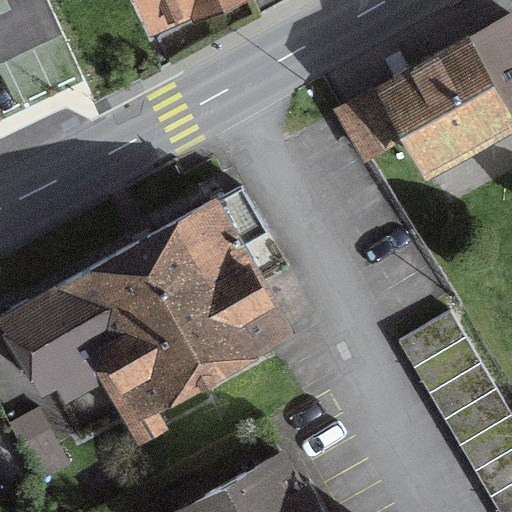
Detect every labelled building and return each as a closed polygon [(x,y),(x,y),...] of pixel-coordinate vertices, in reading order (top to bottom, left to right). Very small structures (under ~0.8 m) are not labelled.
[(147,0),(155,16),(191,0),(194,0),(197,5),(209,0),(147,0)] [(511,14),(511,13),(383,84),(427,163),(511,117),(511,14)] [(341,107),(366,152),(395,136),(370,91),(341,107)] [(265,231),(242,187),(2,313),(40,383),(56,375),(65,393),(105,371),(138,433),(158,422),(149,406),(283,331),(237,247),(265,231)] [(414,364),(465,334),(450,308),(399,338),(414,364)] [(465,334),(414,364),(429,390),(480,359),(465,334)] [(480,359),(429,390),(444,416),(496,385),(480,359)] [(496,385),(444,416),(460,442),(511,411),(496,385)] [(475,467),(511,445),(511,413),(511,411),(460,442),(475,467)] [(490,493),(511,480),(511,445),(475,467),(490,493)] [(314,511),(280,451),(174,510),(174,511),(314,511)] [(511,511),(511,480),(490,493),(500,511),(511,511)]
